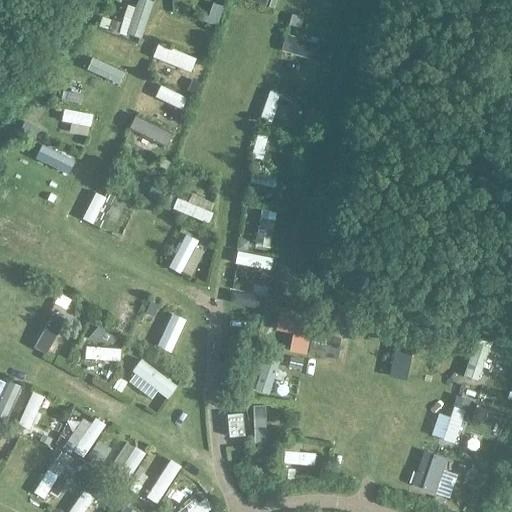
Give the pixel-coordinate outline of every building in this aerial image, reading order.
[(137,0),(136,6),(126,3),(118,31),(142,37),(152,0),(137,0)] [(206,20),(217,23),(223,4),(212,1),(206,20)] [(102,14),(98,23),(117,31),(121,21),(102,14)] [(285,30),(280,49),(327,61),(332,42),(285,30)] [(190,71),(196,56),(157,41),(152,55),(190,71)] [(86,66),(118,83),(125,71),(92,54),(86,66)] [(182,107),(187,95),(160,83),(154,95),(182,107)] [(271,119),(280,91),(269,88),(260,116),(271,119)] [(281,92),(276,109),(285,112),(291,94),(281,92)] [(64,106),(61,118),(90,125),(93,113),(64,106)] [(128,126),(166,145),(173,133),(135,114),(128,126)] [(251,155),(262,157),(268,132),(257,129),(251,155)] [(34,156),(69,172),(76,157),(41,141),(34,156)] [(275,173),(250,173),(250,184),(275,184),(275,173)] [(93,190),(83,217),(94,222),(105,194),(93,190)] [(174,209),(208,220),(215,200),(192,192),(189,201),(178,197),(174,209)] [(271,246),(277,209),(261,207),(255,243),(271,246)] [(141,230),(149,232),(154,219),(133,211),(122,242),(135,246),(141,230)] [(41,243),(47,230),(8,213),(0,230),(0,241),(8,245),(14,232),(41,243)] [(182,272),(196,237),(183,231),(169,266),(182,272)] [(184,269),(192,273),(203,250),(194,246),(184,269)] [(237,250),(235,263),(273,267),(274,254),(237,250)] [(82,290),(100,260),(89,254),(71,284),(82,290)] [(10,316),(21,321),(31,293),(9,284),(4,296),(16,300),(10,316)] [(261,308),(264,296),(231,287),(228,300),(261,308)] [(115,311),(120,313),(114,327),(126,332),(143,293),(132,288),(128,299),(121,296),(115,311)] [(0,325),(3,327),(13,301),(2,297),(0,302),(0,325)] [(291,332),(288,349),(306,353),(315,311),(279,304),(274,328),(291,332)] [(33,344),(46,351),(65,316),(52,309),(33,344)] [(171,311),(156,344),(170,351),(186,317),(171,311)] [(378,356),(379,324),(352,323),(351,354),(378,356)] [(111,344),(115,335),(95,324),(91,333),(111,344)] [(336,356),(339,336),(313,331),(309,351),(336,356)] [(464,377),(480,381),(488,344),(472,341),(464,377)] [(396,342),(388,373),(405,377),(413,347),(396,342)] [(119,359),(120,348),(85,344),(84,356),(119,359)] [(254,387),(269,391),(279,358),(265,353),(254,387)] [(142,358),(127,379),(151,395),(156,389),(168,397),(177,382),(142,358)] [(0,412),(7,415),(20,385),(0,375),(0,412)] [(33,388),(16,423),(32,430),(49,396),(33,388)] [(450,413),(438,410),(431,433),(455,441),(468,398),(455,394),(450,413)] [(267,441),(266,403),(252,403),(254,442),(267,441)] [(102,425),(83,413),(64,443),(83,456),(102,425)] [(227,415),(229,438),(243,437),(241,414),(227,415)] [(51,440),(41,435),(38,442),(48,447),(51,440)] [(113,466),(133,474),(143,448),(123,440),(113,466)] [(109,449),(98,442),(87,458),(99,466),(109,449)] [(49,457),(62,465),(69,455),(56,447),(49,457)] [(457,472),(444,467),(448,457),(424,448),(411,482),(448,497),(457,472)] [(283,462),(315,463),(316,451),(284,449),(283,462)] [(169,457),(146,495),(158,502),(180,464),(169,457)] [(47,496),(57,471),(45,467),(35,492),(47,496)] [(83,488),(66,511),(67,511),(82,511),(94,496),(83,488)] [(203,511),(213,503),(203,494),(185,511),(203,511)] [(118,511),(137,511),(139,511),(125,502),(118,511)]
